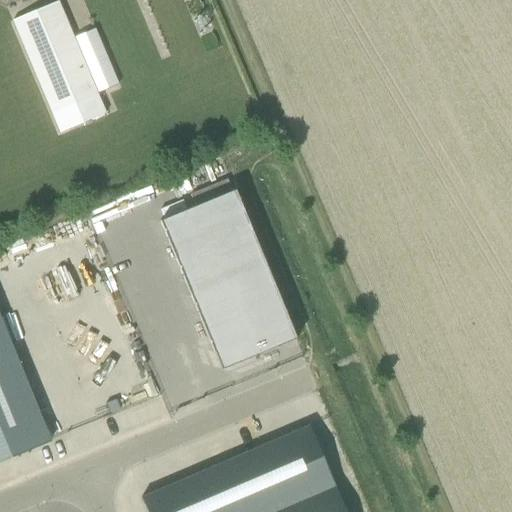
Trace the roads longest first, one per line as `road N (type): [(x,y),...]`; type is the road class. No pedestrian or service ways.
road 1 (track): [(227,0),(445,511)]
road 2 (unknown): [(84,470),(70,412),(21,296)]
